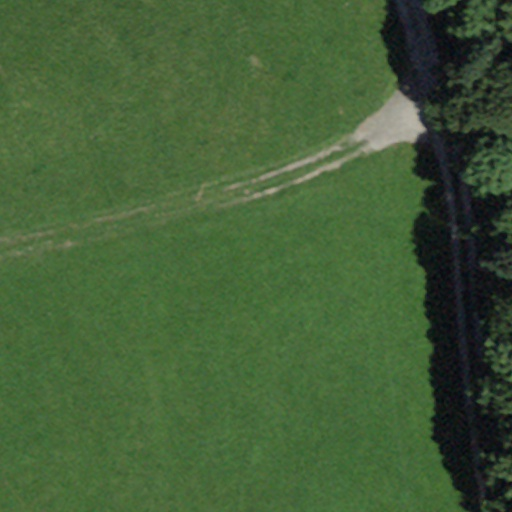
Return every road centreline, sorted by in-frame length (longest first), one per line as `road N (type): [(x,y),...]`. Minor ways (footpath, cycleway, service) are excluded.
road 1 (track): [(403,0),(453,175),(490,511)]
road 2 (track): [(0,255),(308,172),(433,102)]
